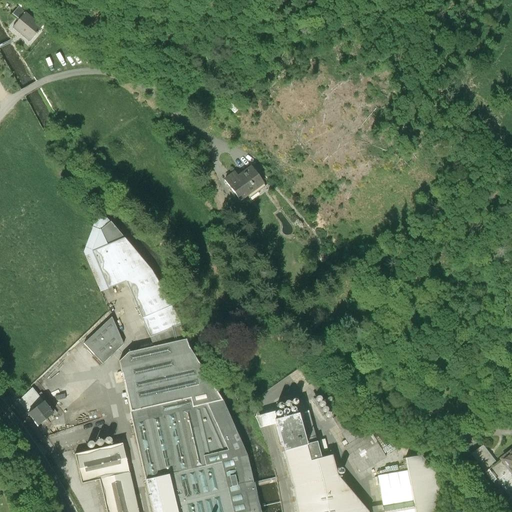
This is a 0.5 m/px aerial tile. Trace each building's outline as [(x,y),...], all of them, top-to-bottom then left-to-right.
[(13,14),(20,20),(26,13),(18,7),(13,14)] [(14,28),(29,41),(42,26),(26,13),(20,20),(14,28)] [(228,187),(239,202),(263,185),(251,169),(228,187)] [(259,511),(253,486),(245,458),(221,403),(211,383),(189,347),(180,323),(152,272),(110,222),(99,230),(92,252),(110,293),(128,286),(154,347),(128,353),(119,361),(129,413),(152,511),(259,511)] [(123,344),(111,318),(84,344),(103,364),(123,344)] [(19,401),(28,414),(44,402),(53,414),(53,415),(54,416),(58,414),(41,393),(38,395),(33,388),(19,401)] [(53,414),(44,402),(28,414),(35,421),(34,422),(38,427),(53,415),(53,414)] [(346,410),(333,418),(349,444),(345,447),(361,473),(387,457),(371,431),(362,436),(346,410)] [(292,487),(296,511),(366,511),(337,475),(332,454),(321,457),(317,442),(306,445),(298,413),(276,419),(274,412),(254,417),(260,428),(276,424),(292,487)] [(138,511),(122,442),(75,453),(82,484),(99,480),(106,511),(138,511)] [(511,449),(511,450),(511,452),(511,453),(501,461),(508,470),(507,471),(511,477),(511,449)] [(446,511),(442,482),(420,456),(406,459),(408,471),(378,476),(384,511),(446,511)] [(491,469),(485,472),(493,484),(498,481),(491,469)]
